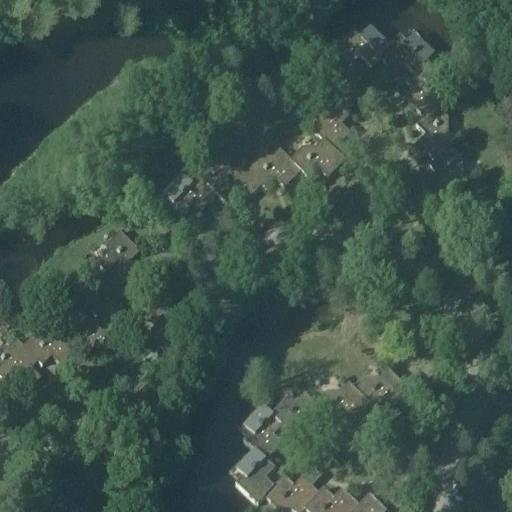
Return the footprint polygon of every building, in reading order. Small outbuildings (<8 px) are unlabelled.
[(355,30),(334,52),(342,60),(343,59),(353,68),(364,56),(370,62),(367,66),(371,70),(379,61),(390,49),(389,49),(377,38),(364,38),(355,30)] [(390,49),(379,61),(396,77),(408,64),(414,70),(411,74),(414,77),(425,66),(426,66),(434,58),(422,46),(408,46),(400,38),(389,49),(390,49)] [(331,86),(323,93),(330,100),(330,99),(346,114),(346,113),(353,107),(362,116),(372,106),(362,97),(350,85),(356,78),(359,82),(363,78),(353,68),(343,59),(342,60),(330,72),(331,86)] [(414,77),(406,86),(410,90),(413,86),(419,92),(407,104),(424,120),(425,121),(435,110),(436,110),(446,99),(438,92),(438,78),(426,66),(425,66),(414,77)] [(319,126),(311,133),(322,144),(323,143),(334,154),(334,153),(350,136),(337,124),(343,118),(347,122),(351,118),(346,113),(346,114),(330,99),(330,100),(318,112),(319,126)] [(417,148),(408,158),(418,167),(427,158),(434,164),(434,165),(449,149),(450,149),(456,143),(448,136),(448,122),(436,110),(435,110),(425,121),(424,120),(416,129),(420,133),(423,130),(429,136),(417,148)] [(290,163),(290,164),(301,174),(300,174),(309,183),(313,179),(310,175),(316,169),(328,181),(345,164),(334,153),(334,154),(323,143),(322,144),(316,151),(302,151),(290,163)] [(434,164),(430,169),(434,173),(437,169),(443,175),(431,188),(449,204),(470,182),(462,175),(462,161),(450,149),(449,149),(434,165),(434,164)] [(247,173),(246,173),(262,188),(261,189),(266,193),(270,189),(266,185),(272,179),(285,191),(300,174),(301,174),(290,164),(290,163),(279,153),(272,160),(258,161),(247,173)] [(207,187),(207,188),(218,198),(217,198),(227,207),(231,203),(227,200),(233,193),(245,205),(261,189),(262,188),(246,173),(247,173),(240,167),(233,174),(219,175),(207,187)] [(175,185),(163,198),(183,217),(187,213),(183,209),(189,203),(202,215),(217,198),(218,198),(207,188),(207,187),(196,177),(189,185),(175,185)] [(106,262),(99,270),(106,276),(122,291),(122,290),(138,274),(125,261),(131,255),(135,259),(139,255),(119,235),(106,249),(106,262)] [(94,302),(87,310),(98,320),(109,330),(110,330),(126,313),(113,301),(119,295),(123,299),(126,294),(122,290),(122,291),(106,276),(94,288),(94,302)] [(66,339),(65,340),(76,351),(85,360),(89,356),(85,352),(91,346),(104,358),(120,340),(110,330),(109,330),(98,320),(91,327),(77,327),(66,339)] [(22,349),(21,350),(37,365),(41,369),(45,365),(41,362),(47,356),(60,368),(76,351),(65,340),(66,339),(55,329),(47,337),(34,337),(22,349)] [(0,381),(2,384),(6,379),(2,376),(8,370),(21,382),(30,391),(40,381),(30,372),(37,365),(21,350),(22,349),(15,343),(8,351),(0,351),(0,381)] [(355,393),(355,394),(370,408),(370,409),(374,413),(378,409),(375,406),(381,400),(393,412),(410,394),(388,373),(381,380),(367,381),(355,393)] [(144,380),(113,412),(127,426),(159,395),(144,380)] [(315,407),(326,418),(335,427),(339,423),(335,420),(338,417),(341,413),(345,417),(354,426),(362,417),(370,409),(370,408),(355,394),(355,393),(348,387),(341,394),(327,395),(315,407)] [(272,417),(271,417),(282,428),(291,437),(295,433),(291,429),(297,423),(310,435),(326,418),(315,407),(304,397),(297,404),(283,404),(272,417)] [(251,435),(243,443),(254,453),(266,463),(282,446),(269,434),(275,428),(279,431),(282,428),(271,417),(272,417),(263,408),(254,417),(250,421),(251,435)] [(243,479),(235,487),(249,500),(257,508),(264,500),(274,490),(273,490),(262,478),(268,472),(271,476),(275,472),(266,463),(254,453),(243,465),(243,479)] [(274,490),(264,500),(276,511),(284,511),(291,511),(290,511),(304,511),(319,497),(319,496),(312,490),(321,480),(311,471),(302,480),(290,493),(284,487),(287,483),(283,479),(273,490),(274,490)] [(42,508),(38,511),(70,511),(71,505),(78,497),(56,476),(40,493),(52,506),(46,511),(42,508)] [(319,497),(304,511),(355,511),(359,509),(359,508),(342,492),(330,505),(324,499),(327,495),(323,492),(319,496),(319,497)] [(359,509),(355,511),(384,511),(369,497),(359,508),(359,509)]
